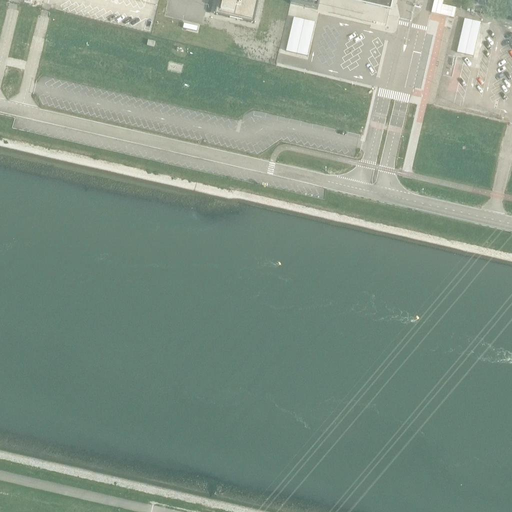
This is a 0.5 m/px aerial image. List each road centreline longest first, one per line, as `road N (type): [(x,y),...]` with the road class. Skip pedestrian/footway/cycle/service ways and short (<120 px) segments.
road 1 (unclassified): [(511,225),(0,106)]
road 2 (unclassified): [(0,478),(146,511)]
